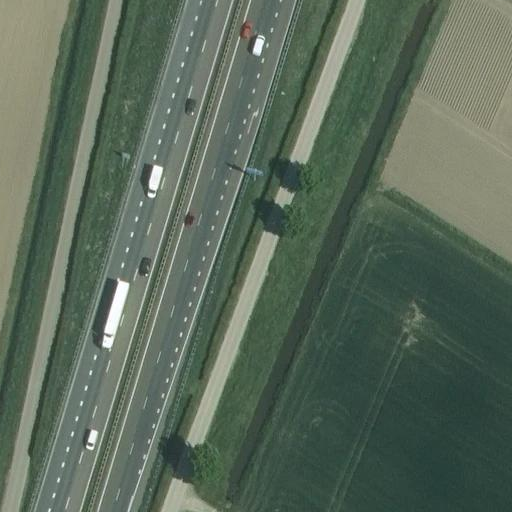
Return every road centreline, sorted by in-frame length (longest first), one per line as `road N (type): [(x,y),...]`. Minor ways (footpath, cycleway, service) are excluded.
road 1 (unclassified): [(168,511),(360,0)]
road 2 (motorway): [(111,511),(264,0)]
road 3 (motorway): [(215,0),(62,511)]
road 4 (unclassified): [(10,511),(119,0)]
